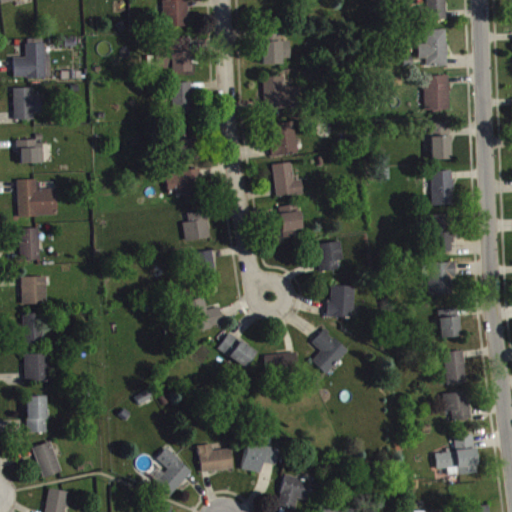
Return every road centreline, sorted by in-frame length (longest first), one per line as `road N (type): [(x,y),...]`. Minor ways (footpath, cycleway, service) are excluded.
road 1 (residential): [(482,0),(495,318),(511,466)]
road 2 (residential): [(224,0),(229,136),(257,283),(274,301)]
